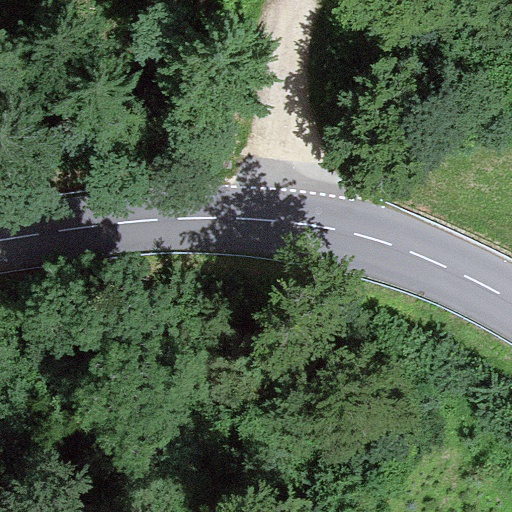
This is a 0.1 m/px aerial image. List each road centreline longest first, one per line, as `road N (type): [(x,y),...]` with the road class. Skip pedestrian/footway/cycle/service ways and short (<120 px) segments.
road 1 (secondary): [(511,299),(406,249),(283,219),(139,219),(0,239)]
road 2 (track): [(283,219),(285,95),(304,0)]
